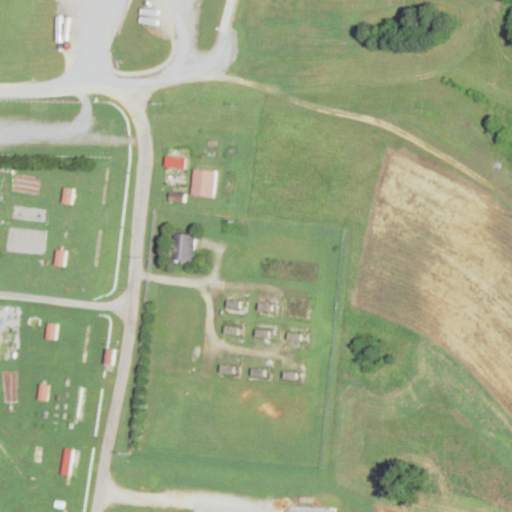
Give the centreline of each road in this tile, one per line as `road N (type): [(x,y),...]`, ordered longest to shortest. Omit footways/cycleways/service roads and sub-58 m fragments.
road 1 (residential): [(0,89),(109,88),(133,99),(144,124),(126,360),(95,511)]
road 2 (residential): [(0,293),(132,307)]
